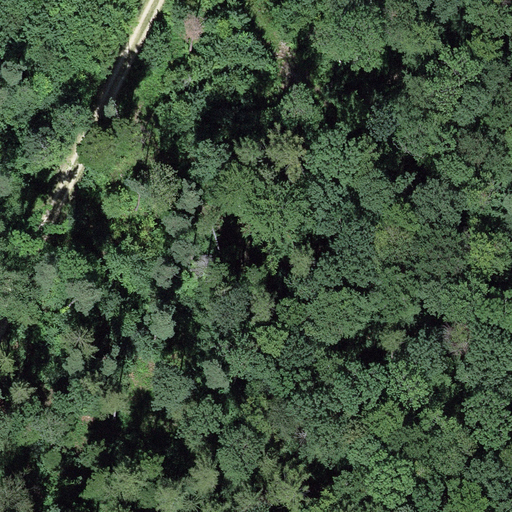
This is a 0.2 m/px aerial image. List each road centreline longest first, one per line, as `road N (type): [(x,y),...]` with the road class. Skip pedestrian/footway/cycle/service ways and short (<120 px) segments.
road 1 (track): [(158,0),(0,330)]
road 2 (track): [(10,0),(66,186)]
